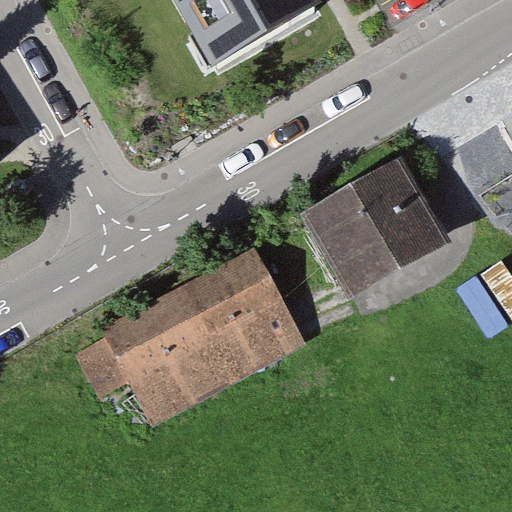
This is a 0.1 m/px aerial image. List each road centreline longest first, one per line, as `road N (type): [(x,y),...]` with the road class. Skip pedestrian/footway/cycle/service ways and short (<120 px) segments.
road 1 (residential): [(511,31),(178,222),(120,242)]
road 2 (residential): [(120,242),(0,22)]
road 3 (residential): [(120,242),(87,273),(0,322)]
